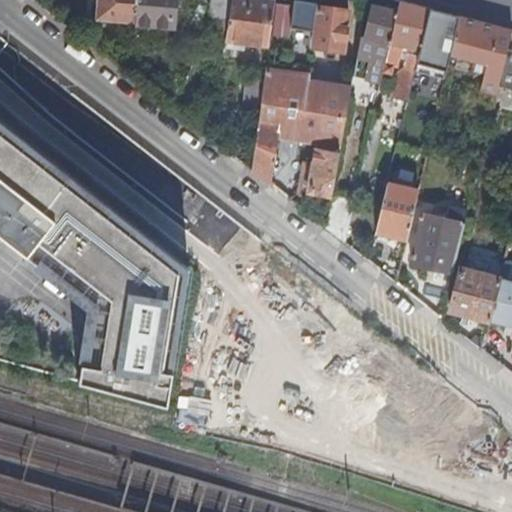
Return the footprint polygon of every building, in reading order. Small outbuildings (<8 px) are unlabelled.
[(97,0),(96,18),(135,21),(136,0),(97,0)] [(173,0),(136,0),(135,21),(172,24),(173,0)] [(245,41),(269,44),(274,2),(258,0),(232,0),(229,19),(225,46),(244,48),(245,41)] [(397,71),(391,97),(407,101),(429,7),(416,4),(400,0),(397,11),(389,45),(384,63),(396,66),(401,45),(414,48),(412,55),(409,54),(406,65),(397,71)] [(292,5),(275,2),(272,34),(288,36),(292,5)] [(349,11),(317,6),(311,46),(325,48),(324,56),(335,58),(336,49),(343,50),(346,30),(350,30),(351,24),(347,23),(349,11)] [(361,37),(357,54),(370,58),(365,77),(380,81),(384,63),(389,45),(397,11),(377,6),(375,15),(370,13),(365,38),(361,37)] [(459,15),(450,54),(487,64),(481,89),(496,93),(511,29),(484,22),(459,15)] [(225,46),(229,19),(213,16),(207,53),(223,56),(225,46)] [(307,79),(326,82),(329,63),(309,60),(307,73),(307,79)] [(332,193),(351,86),(326,82),(307,79),(307,73),(266,67),(264,79),(260,112),(252,171),(274,188),(276,184),(275,183),(277,172),(273,171),(278,138),(317,144),(313,166),(304,164),(302,174),(301,174),(298,193),(300,195),(308,197),(309,192),(331,196),(332,193)] [(244,110),(260,112),(264,79),(248,77),(244,110)] [(407,101),(391,97),(389,105),(405,109),(407,101)] [(0,237),(90,308),(78,383),(127,396),(166,407),(170,382),(180,321),(188,270),(0,122),(0,237)] [(406,240),(417,190),(387,183),(375,232),(406,240)] [(354,198),(353,198),(332,193),(331,196),(325,228),(344,242),(354,198)] [(410,262),(452,273),(464,224),(422,213),(410,262)] [(487,271),(492,252),(472,247),(467,266),(487,271)] [(450,311),(488,321),(489,322),(500,279),(499,278),(461,269),(450,311)] [(511,281),(500,279),(489,322),(511,327),(511,281)] [(481,349),(483,339),(473,332),(467,338),(481,349)]
